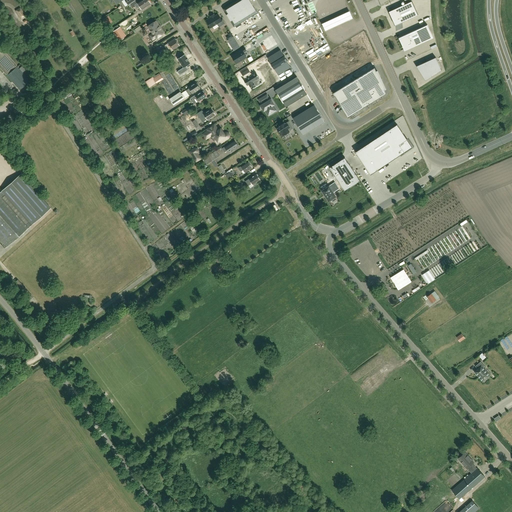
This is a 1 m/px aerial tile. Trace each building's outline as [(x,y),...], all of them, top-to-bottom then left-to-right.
[(137,3),(135,1),(132,3),(130,4),(133,8),(136,6),(137,8),(140,6),(142,9),(151,4),(148,0),(141,0),(138,2),(138,3),(137,3)] [(249,0),(236,0),(223,9),(234,27),(243,42),(266,27),(257,13),(249,0)] [(412,1),(389,12),(395,25),(418,15),(412,1)] [(25,16),(20,8),(16,10),(15,11),(20,19),(21,19),(25,16)] [(322,24),(325,31),(353,18),(350,11),(322,24)] [(207,20),(211,27),(217,23),(219,27),(225,23),(223,20),(222,21),(218,15),(215,17),(213,15),(211,16),(211,18),(207,20)] [(152,40),(156,38),(164,33),(161,28),(156,21),(148,26),(153,34),(150,36),(152,40)] [(427,25),(399,38),(399,39),(401,38),(405,48),(431,37),(426,27),(428,26),(427,25)] [(119,28),(113,32),(118,40),(125,36),(119,28)] [(176,39),(175,39),(175,38),(164,45),(166,48),(164,50),(163,49),(159,52),(164,58),(167,56),(166,54),(168,52),(169,52),(179,45),(178,42),(178,41),(176,39)] [(269,39),(257,46),(263,55),(274,47),(269,39)] [(238,53),(232,56),(236,63),(246,57),(244,52),(246,51),(245,48),(237,52),(238,53)] [(2,50),(0,51),(0,68),(6,75),(6,74),(7,75),(7,76),(12,82),(19,90),(27,83),(29,81),(22,73),(19,69),(17,67),(16,67),(15,67),(17,65),(7,55),(3,49),(2,50)] [(291,67),(280,49),(267,57),(278,75),(291,67)] [(332,62),(319,70),(330,88),(333,93),(348,117),(386,94),(384,89),(385,89),(377,71),(377,72),(375,67),(372,62),(368,52),(365,53),(363,49),(334,66),(332,62)] [(183,67),(177,71),(180,75),(188,70),(186,66),(190,63),(188,60),(187,59),(185,55),(184,54),(178,59),(183,67)] [(436,57),(416,66),(422,75),(425,80),(442,70),(436,57)] [(248,70),(242,74),(244,77),(245,77),(246,78),(244,80),(247,85),(249,84),(252,89),(261,83),(259,78),(256,72),(250,76),(249,74),(250,74),(248,70)] [(148,80),(149,82),(146,83),(149,88),(156,83),(156,84),(163,79),(160,74),(159,73),(153,77),(154,78),(153,79),(152,78),(148,80)] [(297,77),(275,90),(286,107),(307,94),(297,77)] [(451,89),(442,95),(442,96),(442,97),(449,107),(450,109),(451,108),(472,94),(465,84),(464,82),(463,83),(462,82),(460,83),(461,84),(460,85),(459,84),(453,88),(454,89),(452,90),(451,89)] [(190,88),(186,90),(189,95),(192,93),(200,88),(197,83),(196,83),(193,84),(189,87),(190,88)] [(195,95),(191,98),(193,101),(195,99),(197,102),(206,96),(203,91),(196,95),(195,95)] [(180,92),(170,99),(174,105),(184,98),(181,94),(180,92)] [(262,105),(261,106),(264,111),(265,110),(267,114),(270,112),(271,112),(271,111),(273,110),(271,107),(272,107),(272,106),(273,105),(274,104),(271,99),(270,100),(269,98),(266,100),(267,100),(265,101),(261,103),(262,105)] [(315,105),(294,118),(304,134),(325,122),(315,105)] [(211,109),(204,114),(202,110),(197,114),(203,122),(207,119),(208,120),(212,118),(211,117),(214,115),(213,113),(214,113),(211,109)] [(281,127),(277,129),(281,135),(282,134),(283,135),(289,131),(293,128),(289,122),(285,124),(284,123),(280,126),(281,127)] [(371,174),(412,147),(397,124),(356,152),(371,174)] [(214,140),(216,139),(218,143),(220,141),(221,143),(228,138),(229,137),(229,136),(229,135),(229,134),(228,133),(227,133),(226,133),(225,133),(222,135),(221,133),(222,132),(222,131),(222,130),(221,130),(220,130),(219,130),(218,131),(214,125),(207,129),(208,131),(203,134),(206,139),(211,136),(214,140)] [(192,131),(193,132),(191,134),(189,136),(189,137),(187,138),(189,140),(193,137),(198,134),(196,131),(195,131),(194,130),(192,131)] [(227,150),(229,153),(238,146),(234,140),(225,147),(222,149),(224,152),(225,151),(227,150)] [(189,151),(196,162),(202,159),(198,153),(198,152),(199,151),(199,150),(198,149),(198,148),(196,147),(195,147),(194,148),(189,151)] [(218,165),(214,160),(220,156),(216,151),(203,159),(207,165),(211,162),(215,167),(218,165)] [(360,180),(345,157),(329,167),(345,190),(360,180)] [(252,168),(248,161),(241,166),(239,168),(241,171),(243,170),(245,173),(252,168)] [(0,242),(5,248),(28,228),(50,208),(20,174),(0,192),(0,242)] [(253,185),(260,180),(256,174),(245,181),(249,186),(252,183),(253,185)] [(335,182),(322,191),(329,201),(330,200),(331,201),(335,199),(334,197),(336,196),(333,192),(339,188),(335,182)] [(411,264),(408,266),(413,274),(416,273),(411,264)] [(405,272),(393,280),(399,290),(411,282),(405,272)] [(13,284),(28,301),(32,298),(17,280),(13,284)] [(427,297),(431,303),(436,300),(431,294),(427,297)] [(23,301),(31,309),(32,308),(25,299),(23,301)] [(481,365),(474,371),(483,382),(484,381),(487,379),(487,378),(490,376),(483,367),(484,366),(481,361),(479,363),(481,365)] [(263,385),(265,387),(274,380),(271,377),(263,385)] [(465,452),(458,458),(471,473),(452,490),(459,499),(485,477),(477,468),(476,469),(472,464),(474,462),(465,452)] [(474,511),(479,508),(472,501),(459,511),(474,511)]
